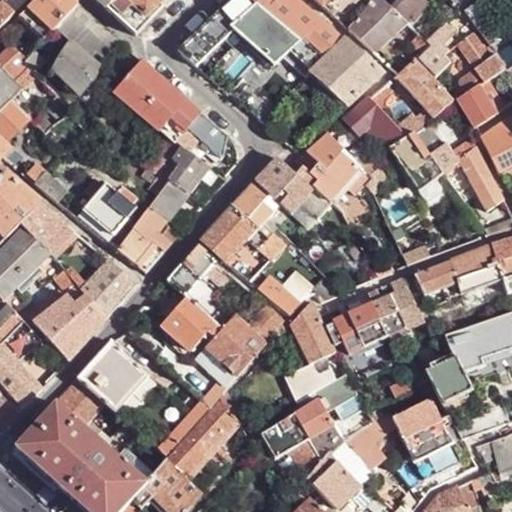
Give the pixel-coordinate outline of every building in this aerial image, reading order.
[(14,16),(29,0),(9,0),(4,6),(14,16)] [(37,0),(28,10),(52,32),(55,28),(72,10),(77,5),(71,0),(37,0)] [(119,0),(95,0),(108,11),(119,0)] [(154,20),(165,8),(156,0),(119,0),(108,11),(137,37),(154,20)] [(232,0),(216,16),(233,32),(272,67),(283,58),(308,80),(314,75),(325,62),(346,43),(319,21),(320,19),(297,0),(232,0)] [(313,0),(334,18),(348,0),(363,0),(366,3),(372,4),(374,0),(313,0)] [(375,54),(407,24),(392,10),(381,0),(374,0),(372,4),(370,6),(350,33),(375,54)] [(428,4),(422,0),(398,0),(399,1),(392,10),(407,24),(411,20),(413,22),(416,21),(428,9),(428,4)] [(0,30),(14,16),(4,6),(0,2),(0,30)] [(482,2),(475,8),(482,18),(489,12),(482,2)] [(55,28),(72,44),(84,30),(94,20),(82,9),(77,5),(72,10),(55,28)] [(489,46),(498,40),(491,30),(482,18),(475,8),(467,13),(489,46)] [(45,41),(52,32),(28,10),(20,18),(45,41)] [(233,32),(216,16),(200,30),(183,47),(182,48),(182,52),(182,54),(183,56),(196,67),(233,32)] [(122,45),(94,20),(84,30),(108,53),(112,56),(122,45)] [(444,46),(452,40),(458,34),(448,23),(437,32),(428,40),(439,51),(445,56),(450,52),(448,50),(444,46)] [(499,26),(491,30),(498,40),(499,40),(505,35),(499,26)] [(84,30),(72,44),(97,66),(108,53),(84,30)] [(423,55),(431,47),(426,41),(416,33),(407,42),(423,55)] [(474,36),(459,47),(477,71),(485,84),(486,83),(507,71),(497,57),(491,60),(474,36)] [(451,63),(445,57),(445,56),(439,51),(428,40),(426,41),(431,47),(423,55),(419,60),(436,77),(451,63)] [(455,43),(452,40),(444,46),(448,50),(455,43)] [(511,66),(511,59),(499,40),(498,40),(489,46),(497,57),(507,71),(511,66)] [(350,107),(380,80),(381,77),(380,73),(346,43),(325,62),(314,75),(342,99),(350,107)] [(72,44),(55,72),(79,96),(90,81),(97,66),(72,44)] [(0,70),(21,91),(37,75),(36,74),(25,62),(22,59),(11,48),(0,59),(0,70)] [(47,61),(35,51),(30,57),(25,62),(36,74),(47,61)] [(30,57),(27,53),(22,59),(25,62),(30,57)] [(453,102),(443,91),(415,63),(415,62),(399,77),(398,76),(397,77),(428,112),(435,120),(436,117),(453,102)] [(142,63),(123,86),(165,123),(184,101),(175,92),(158,77),(142,63)] [(0,115),(13,102),(12,101),(21,91),(0,70),(0,115)] [(469,76),(478,88),(480,87),(485,84),(477,71),(469,76)] [(331,109),(342,99),(314,75),(308,80),(302,85),(331,109)] [(491,110),(499,104),(486,83),(485,84),(480,87),(491,110)] [(158,132),(165,123),(123,86),(115,95),(158,132)] [(286,103),(269,86),(249,111),(267,126),(286,103)] [(377,105),(378,107),(393,95),(386,86),(375,96),(371,99),(377,105)] [(476,129),(497,116),(491,110),(480,87),(478,88),(461,101),(476,129)] [(50,106),(64,120),(70,116),(67,112),(70,108),(59,97),(50,106)] [(345,121),(360,137),(363,134),(370,142),(373,139),(379,139),(390,151),(407,140),(402,133),(399,129),(378,107),(377,105),(371,99),(345,121)] [(158,132),(172,145),(173,145),(174,146),(186,132),(200,115),(184,101),(165,123),(158,132)] [(0,137),(5,142),(29,118),(17,107),(13,102),(0,115),(0,137)] [(499,104),(491,110),(497,116),(506,111),(500,103),(499,104)] [(82,120),(71,107),(70,108),(67,112),(70,116),(78,125),(82,120)] [(407,140),(416,135),(416,136),(432,123),(435,120),(428,112),(416,122),(402,133),(407,140)] [(200,115),(186,132),(174,146),(182,151),(188,156),(199,142),(203,146),(209,150),(222,160),(224,158),(227,139),(215,128),(200,115)] [(497,176),(511,168),(511,115),(479,140),(497,176)] [(43,117),(35,125),(46,135),(53,128),(43,117)] [(399,129),(402,133),(416,122),(412,118),(399,129)] [(436,129),(432,123),(416,136),(420,142),(436,129)] [(464,125),(468,134),(469,133),(472,132),(469,124),(464,125)] [(436,129),(420,142),(428,152),(444,176),(459,163),(458,161),(455,158),(453,153),(436,129)] [(403,171),(428,152),(420,142),(416,136),(416,135),(407,140),(390,151),(403,171)] [(0,181),(6,176),(0,169),(0,161),(1,159),(3,157),(2,155),(12,149),(5,142),(0,137),(0,181)] [(328,137),(308,155),(321,167),(311,175),(322,184),(317,189),(330,201),(344,187),(349,181),(360,169),(353,163),(328,137)] [(472,141),(453,153),(455,158),(458,161),(464,158),(476,149),(475,146),(472,141)] [(188,156),(182,151),(174,146),(173,145),(172,145),(160,157),(165,160),(162,165),(174,175),(188,156)] [(205,155),(209,150),(203,146),(199,150),(205,155)] [(504,202),(476,149),(464,158),(458,161),(459,163),(486,213),(504,202)] [(222,160),(209,150),(205,155),(219,165),(222,160)] [(403,171),(420,194),(436,182),(444,176),(428,152),(403,171)] [(367,153),(353,163),(360,169),(361,170),(372,162),(367,153)] [(321,167),(308,155),(297,164),(303,169),(304,168),(311,175),(321,167)] [(189,196),(203,178),(209,170),(188,156),(174,175),(168,184),(188,196),(189,196)] [(165,160),(160,157),(156,161),(162,165),(165,160)] [(289,196),(284,192),(298,177),(297,176),(278,159),(267,171),(256,184),(281,205),(282,204),(289,196)] [(156,161),(147,170),(156,175),(155,177),(163,181),(167,184),(168,183),(168,184),(174,175),(162,165),(156,161)] [(378,169),(373,161),(372,162),(361,170),(368,176),(378,169)] [(25,179),(36,187),(46,175),(47,173),(37,165),(25,179)] [(336,206),(330,201),(317,189),(322,184),(311,175),(304,168),(303,169),(297,176),(298,177),(284,192),(289,196),(282,204),(294,214),(303,204),(320,220),(336,206)] [(142,177),(151,184),(155,177),(156,175),(147,170),(146,169),(142,177)] [(365,186),(370,179),(368,176),(361,170),(360,169),(349,181),(359,192),(365,186)] [(378,169),(368,176),(370,179),(365,186),(372,192),(373,194),(388,182),(378,169)] [(203,178),(212,184),(218,175),(213,171),(212,172),(209,170),(203,178)] [(67,194),(46,175),(36,187),(57,206),(67,194)] [(203,178),(189,196),(203,207),(215,193),(225,180),(218,175),(212,184),(203,178)] [(6,176),(0,181),(0,236),(5,241),(15,232),(21,227),(42,206),(6,176)] [(148,211),(165,188),(160,186),(163,181),(155,177),(151,184),(144,196),(139,204),(138,205),(141,207),(148,211)] [(349,181),(344,187),(354,196),(359,192),(349,181)] [(426,202),(432,203),(440,197),(441,190),(436,182),(420,194),(426,202)] [(88,192),(96,199),(104,189),(96,183),(88,192)] [(168,184),(168,183),(167,184),(165,188),(148,211),(148,212),(168,224),(186,199),(188,196),(168,184)] [(234,208),(260,229),(264,225),(273,215),(281,205),(256,184),(244,197),(234,208)] [(132,217),(137,212),(117,196),(106,187),(104,189),(96,199),(77,222),(93,236),(107,247),(109,245),(132,217)] [(137,212),(141,207),(138,205),(139,204),(134,202),(136,200),(123,189),(117,196),(137,212)] [(58,258),(79,237),(67,227),(42,206),(21,227),(24,231),(43,251),(48,247),(58,258)] [(140,223),(148,212),(148,211),(141,207),(137,212),(132,217),(140,223)] [(260,231),(260,230),(260,229),(234,208),(220,224),(202,244),(225,264),(233,255),(237,257),(260,231)] [(168,224),(148,212),(140,223),(132,233),(151,245),(163,231),(168,224)] [(273,215),(264,225),(266,227),(275,217),(273,215)] [(488,237),(511,231),(506,223),(486,233),(488,237)] [(173,227),(168,224),(163,231),(168,234),(173,227)] [(21,227),(15,232),(19,236),(24,231),(21,227)] [(266,227),(261,231),(270,240),(275,235),(266,227)] [(348,242),(356,238),(351,230),(344,234),(348,242)] [(43,251),(24,231),(19,236),(7,248),(0,255),(0,298),(4,303),(42,265),(49,258),(43,251)] [(163,231),(151,245),(164,254),(172,245),(177,239),(168,234),(163,231)] [(287,247),(295,256),(300,252),(280,231),(275,235),(287,247)] [(151,245),(132,233),(119,251),(118,250),(117,252),(146,275),(156,264),(164,254),(151,245)] [(287,247),(275,235),(270,240),(261,251),(271,261),(273,262),(287,247)] [(504,282),(511,279),(511,242),(493,247),(504,282)] [(405,259),(408,267),(414,265),(430,259),(425,246),(403,256),(404,258),(405,259)] [(493,247),(452,263),(459,285),(462,297),(463,298),(504,282),(493,247)] [(183,266),(169,282),(187,299),(202,314),(212,303),(213,301),(198,287),(217,265),(198,248),(183,266)] [(295,256),(294,258),(301,265),(307,260),(300,252),(295,256)] [(98,253),(90,261),(101,271),(109,262),(98,253)] [(49,258),(42,265),(45,267),(52,261),(49,258)] [(138,285),(109,262),(101,271),(87,287),(81,293),(82,295),(106,321),(113,314),(129,295),(138,285)] [(415,277),(425,298),(433,295),(443,291),(447,303),(462,297),(459,285),(452,263),(415,277)] [(386,265),(373,271),(375,275),(378,281),(391,275),(386,265)] [(74,285),(81,293),(87,287),(72,270),(65,275),(74,285)] [(53,282),(60,291),(64,294),(74,285),(65,275),(63,273),(53,282)] [(372,284),(378,281),(375,275),(369,278),(372,284)] [(422,317),(408,289),(406,281),(405,282),(404,278),(377,291),(368,295),(371,301),(372,305),(388,339),(424,323),(422,317)] [(341,297),(328,282),(323,286),(315,296),(318,301),(321,305),(341,297)] [(300,306),(275,284),(272,287),(270,285),(261,296),(285,316),(290,318),(300,306)] [(64,294),(72,304),(82,295),(81,293),(74,285),(64,294)] [(106,321),(82,295),(72,304),(64,294),(61,297),(43,315),(33,325),(32,326),(68,362),(87,342),(106,321)] [(425,298),(432,312),(433,312),(433,310),(439,308),(433,295),(425,298)] [(162,329),(190,354),(207,335),(215,326),(211,323),(202,314),(187,299),(162,329)] [(261,313),(266,307),(259,301),(254,306),(261,313)] [(202,314),(211,323),(221,312),(222,311),(212,303),(202,314)] [(313,304),(310,305),(291,327),(308,366),(328,358),(334,356),(334,354),(317,318),(319,317),(314,304),(313,304)] [(372,305),(331,323),(333,325),(324,330),(334,349),(342,345),(348,357),(388,339),(372,305)] [(0,345),(22,323),(7,307),(2,313),(0,314),(0,345)] [(251,337),(264,346),(277,334),(285,324),(273,313),(266,307),(261,313),(245,331),(251,337)] [(29,322),(33,325),(43,315),(40,312),(29,322)] [(231,322),(221,312),(211,323),(215,326),(221,333),(222,333),(231,322)] [(443,408),(472,394),(470,390),(464,377),(483,371),(484,371),(482,364),(506,356),(511,353),(511,315),(441,341),(445,351),(450,362),(426,374),(432,385),(443,408)] [(238,380),(266,348),(263,346),(264,346),(251,337),(245,331),(233,320),(231,322),(222,333),(221,333),(213,342),(207,351),(238,380)] [(22,323),(0,345),(0,385),(24,411),(34,400),(42,391),(20,367),(31,355),(41,344),(22,323)] [(213,342),(221,333),(215,326),(207,335),(213,342)] [(41,344),(31,355),(49,375),(54,379),(64,368),(41,344)] [(95,362),(79,380),(106,404),(116,413),(149,376),(112,344),(95,362)] [(423,364),(439,356),(439,354),(435,347),(418,355),(423,364)] [(238,380),(207,351),(198,359),(197,360),(229,389),(238,380)] [(450,362),(445,351),(439,354),(439,356),(423,364),(426,374),(450,362)] [(339,379),(348,375),(338,353),(338,352),(336,353),(334,354),(334,356),(328,358),(337,373),(339,379)] [(487,384),(483,371),(464,377),(470,390),(487,384)] [(339,379),(337,373),(312,388),(316,393),(339,379)] [(50,383),(54,379),(49,375),(45,378),(50,383)] [(320,401),(326,412),(356,394),(348,375),(339,379),(316,393),(315,394),(316,397),(318,397),(320,401)] [(56,406),(83,430),(90,422),(106,404),(79,380),(56,406)] [(413,395),(407,381),(389,389),(394,400),(395,400),(396,402),(413,395)] [(168,435),(189,412),(158,384),(137,408),(168,435)] [(24,411),(0,385),(0,435),(0,436),(13,423),(24,411)] [(202,387),(195,395),(200,400),(208,406),(214,398),(202,387)] [(238,388),(233,392),(236,399),(242,397),(238,388)] [(316,393),(312,388),(300,395),(305,403),(316,397),(315,394),(316,393)] [(305,403),(291,411),(294,416),(320,401),(318,397),(316,397),(305,403)] [(208,406),(200,400),(189,412),(168,435),(156,449),(168,460),(193,434),(212,410),(208,406)] [(240,424),(222,402),(221,401),(212,410),(193,434),(214,453),(218,449),(240,424)] [(326,412),(320,401),(294,416),(310,443),(335,427),(326,412)] [(457,465),(449,447),(452,446),(440,422),(430,401),(395,419),(393,420),(396,428),(415,465),(423,482),(457,465)] [(388,404),(369,413),(374,420),(376,419),(378,417),(390,408),(388,404)] [(20,453),(84,511),(121,511),(130,503),(141,491),(145,485),(116,459),(103,448),(83,430),(56,406),(16,450),(20,453)] [(378,417),(389,432),(396,428),(393,420),(395,419),(390,408),(378,417)] [(506,410),(454,427),(462,441),(464,441),(508,425),(508,426),(511,425),(506,410)] [(294,416),(261,435),(262,437),(277,462),(288,455),(310,443),(294,416)] [(452,446),(456,444),(449,430),(446,425),(451,423),(448,417),(440,422),(452,446)] [(374,420),(343,443),(330,457),(351,478),(365,469),(368,472),(386,459),(379,449),(375,443),(384,436),(387,434),(376,419),(374,420)] [(90,422),(83,430),(103,448),(110,439),(90,422)] [(330,457),(343,443),(335,427),(310,443),(323,463),(329,456),(330,457)] [(193,434),(168,460),(165,464),(186,483),(199,469),(204,464),(208,460),(214,453),(193,434)] [(511,467),(511,434),(507,436),(510,445),(506,447),(503,438),(489,442),(493,454),(497,471),(511,467)] [(384,436),(375,443),(379,449),(384,436)] [(475,448),(480,459),(487,457),(493,454),(489,442),(475,448)] [(310,443),(288,455),(307,481),(323,463),(310,443)] [(125,449),(116,459),(145,485),(155,475),(125,449)] [(230,467),(234,463),(221,451),(218,449),(214,453),(230,467)] [(224,474),(230,467),(214,453),(208,460),(224,474)] [(320,494),(338,511),(347,502),(351,499),(361,488),(351,478),(330,457),(329,456),(323,463),(307,481),(316,490),(320,494)] [(164,511),(190,511),(203,498),(186,483),(165,464),(155,475),(145,485),(141,491),(150,500),(164,511)] [(204,464),(199,469),(203,472),(208,467),(204,464)] [(457,465),(423,482),(428,493),(430,492),(463,476),(457,465)] [(511,486),(511,467),(497,471),(503,489),(511,486)] [(494,484),(489,473),(488,474),(476,479),(480,489),(494,484)] [(476,479),(471,482),(474,491),(480,489),(476,479)] [(467,511),(477,505),(474,491),(471,482),(456,489),(467,511)] [(351,499),(361,508),(367,508),(374,501),(361,488),(351,499)] [(467,511),(456,489),(438,497),(430,505),(424,511),(467,511)] [(140,511),(150,500),(141,491),(130,503),(140,511)] [(320,494),(311,502),(320,511),(338,511),(320,494)] [(374,501),(367,508),(370,511),(384,511),(381,508),(374,501)] [(301,511),(320,511),(311,502),(301,511)] [(338,511),(351,511),(352,505),(347,502),(338,511)]
